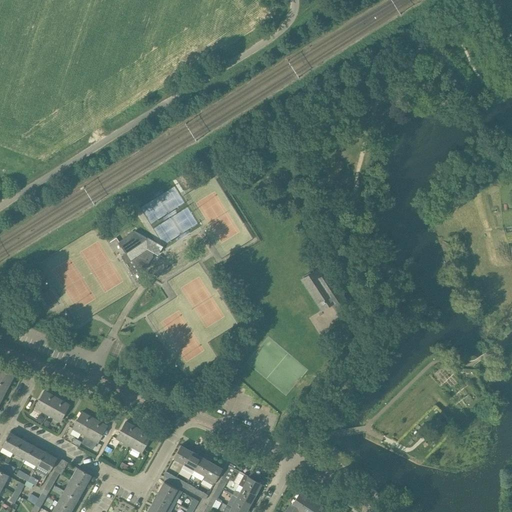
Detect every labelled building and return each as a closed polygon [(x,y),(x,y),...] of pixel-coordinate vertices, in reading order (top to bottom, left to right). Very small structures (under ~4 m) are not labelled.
[(119,242),(131,259),(132,259),(141,273),(144,271),(153,256),(152,256),(154,252),(158,255),(163,247),(147,237),(135,231),(119,242)] [(318,269),(302,279),(322,310),(331,304),(337,312),(349,304),(328,273),(323,276),(318,269)] [(53,303),(46,292),(41,296),(47,306),(53,303)] [(0,367),(0,382),(8,386),(13,375),(14,376),(14,375),(0,367)] [(35,408),(47,415),(57,398),(44,391),(35,408)] [(57,398),(47,415),(60,422),(69,405),(57,398)] [(72,429),(85,436),(95,419),(82,412),(72,429)] [(95,419),(85,436),(97,443),(107,426),(95,419)] [(438,419),(433,424),(437,428),(442,423),(438,419)] [(116,438),(129,446),(138,429),(126,422),(116,438)] [(151,436),(138,429),(129,446),(141,453),(151,436)] [(2,446),(14,453),(21,439),(10,433),(11,433),(10,432),(2,446)] [(72,442),(79,446),(81,442),(74,438),(72,442)] [(25,459),(33,446),(21,439),(14,453),(25,459)] [(184,464),(191,451),(181,446),(181,445),(173,458),(184,464)] [(33,446),(25,459),(37,465),(44,452),(33,446)] [(194,470),(202,457),(191,451),(184,464),(182,468),(192,474),(194,470)] [(44,452),(37,465),(35,469),(46,476),(49,472),(51,467),(56,458),(55,458),(44,452)] [(192,475),(202,481),(202,480),(212,463),(202,457),(194,470),(192,474),(192,475)] [(68,462),(61,459),(55,470),(61,474),(68,462)] [(8,464),(1,460),(0,462),(0,465),(6,469),(8,464)] [(222,468),(212,463),(202,480),(213,486),(218,477),(223,468),(222,468)] [(6,469),(13,473),(15,467),(8,464),(6,469)] [(239,471),(229,466),(223,476),(228,479),(233,481),(239,471)] [(70,479),(71,479),(84,487),(90,476),(91,476),(91,475),(85,472),(83,471),(77,468),(72,476),(70,479)] [(28,481),(31,476),(29,475),(19,469),(16,475),(28,481)] [(0,486),(2,487),(8,476),(0,470),(0,486)] [(163,476),(174,482),(177,477),(166,471),(163,476)] [(238,484),(243,487),(251,491),(256,494),(261,484),(262,484),(244,474),(238,484)] [(48,482),(53,485),(57,477),(52,475),(48,482)] [(31,476),(28,481),(36,485),(38,480),(31,476)] [(218,486),(223,489),(228,479),(223,476),(218,486)] [(184,488),(187,483),(177,477),(174,482),(184,488)] [(64,491),(77,498),(84,487),(70,479),(64,491)] [(19,482),(13,493),(18,496),(25,484),(19,482)] [(41,493),(47,496),(53,485),(48,482),(41,493)] [(158,492),(176,502),(182,492),(164,482),(158,492)] [(197,489),(187,483),(184,488),(194,494),(197,489)] [(217,500),(223,489),(218,486),(212,497),(217,500)] [(232,494),(250,504),(256,494),(243,487),(240,492),(235,490),(232,494)] [(197,489),(194,494),(205,500),(207,495),(197,489)] [(64,491),(58,502),(71,510),(77,498),(64,491)] [(168,511),(170,511),(176,502),(158,492),(152,503),(168,511)] [(300,492),(292,505),(291,504),(285,511),(298,511),(299,510),(301,511),(326,511),(328,510),(300,492)] [(19,496),(18,496),(13,493),(9,501),(15,504),(19,496)] [(47,496),(41,493),(39,498),(30,493),(27,500),(35,505),(35,504),(40,507),(47,496)] [(238,511),(245,511),(250,504),(232,494),(226,505),(238,511)] [(217,500),(212,497),(206,507),(211,510),(217,500)] [(194,498),(188,509),(193,511),(199,501),(194,498)] [(53,505),(56,506),(52,511),(69,511),(71,510),(58,502),(55,501),(53,505)] [(168,511),(152,503),(147,511),(168,511)]
